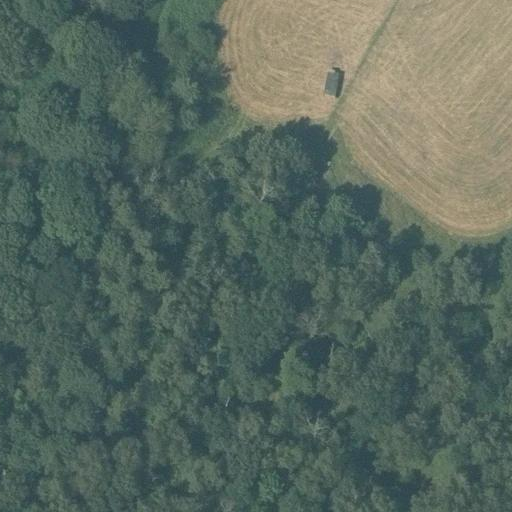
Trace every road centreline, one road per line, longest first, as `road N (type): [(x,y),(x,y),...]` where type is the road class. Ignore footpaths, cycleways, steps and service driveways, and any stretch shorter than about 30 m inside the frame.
road 1 (track): [(272,476),(271,424),(320,152),(196,165),(106,215),(43,283),(0,378)]
road 2 (track): [(397,0),(320,152)]
